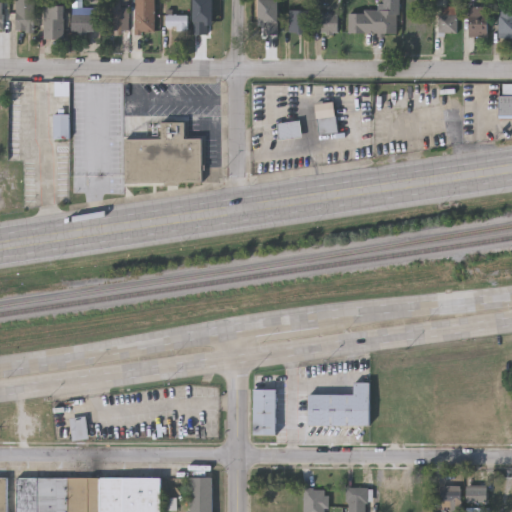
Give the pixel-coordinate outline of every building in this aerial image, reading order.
[(15,0),(35,0),(35,32),(15,31),(15,0)] [(127,0),(127,31),(107,31),(107,0),(127,0)] [(134,0),(154,0),(155,32),(135,32),(134,0)] [(276,0),(276,28),(256,28),(256,0),(276,0)] [(398,0),(398,34),(379,34),(379,0),(398,0)] [(64,39),(44,39),(44,4),(64,4),(64,39)] [(487,37),(468,37),(468,6),(487,6),(487,37)] [(72,32),(72,8),(97,8),(97,32),(72,32)] [(508,8),(508,34),(499,34),(499,8),(508,8)] [(288,33),(288,10),(308,10),(308,33),(288,33)] [(337,10),(337,34),(316,34),(316,10),(337,10)] [(427,36),(407,36),(407,14),(427,14),(427,36)] [(436,34),(436,15),(456,15),(456,34),(436,34)] [(187,16),(187,31),(165,31),(165,16),(187,16)] [(54,95),(54,81),(69,81),(69,95),(54,95)] [(503,84),(511,84),(511,116),(500,116),(500,96),(503,96),(503,84)] [(420,93),(420,92),(408,94),(410,109),(424,107),(424,110),(441,107),(438,90),(420,93)] [(70,138),(54,138),(54,113),(70,113),(70,138)] [(318,121),(320,137),(341,134),(339,118),(318,121)] [(203,182),(126,183),(126,138),(162,138),(162,121),(185,121),(185,138),(203,138),(203,182)] [(274,143),(277,170),(317,165),(314,138),(305,139),(303,122),(279,125),(282,142),(274,143)] [(354,394),(354,382),(370,382),(370,425),(308,425),(308,394),(354,394)] [(276,388),(276,435),(253,435),(253,388),(276,388)] [(15,511),(15,476),(161,476),(161,511),(15,511)] [(211,478),(211,511),(189,511),(189,478),(211,478)] [(0,511),(10,511),(11,480),(0,480),(0,511)] [(415,504),(415,486),(431,486),(431,511),(422,511),(422,504),(415,504)] [(462,486),(462,489),(487,489),(487,502),(466,502),(466,501),(440,501),(440,486),(462,486)] [(347,511),(347,487),(366,487),(366,511),(347,511)] [(302,502),(302,488),(338,488),(338,502),(302,502)]
